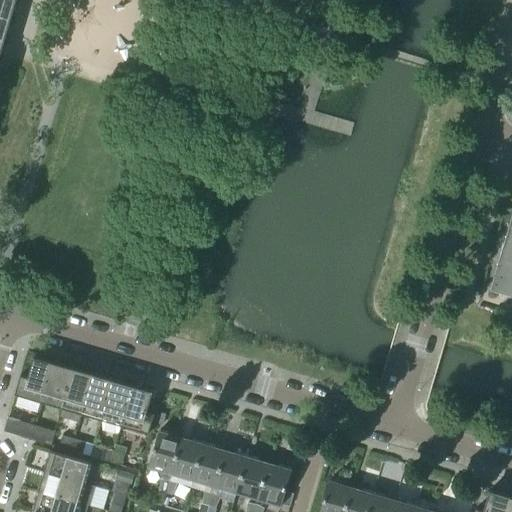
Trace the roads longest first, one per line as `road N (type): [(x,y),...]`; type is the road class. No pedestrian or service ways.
road 1 (residential): [(394,425),(13,314)]
road 2 (residential): [(483,126),(394,425)]
road 3 (residential): [(511,460),(394,425)]
